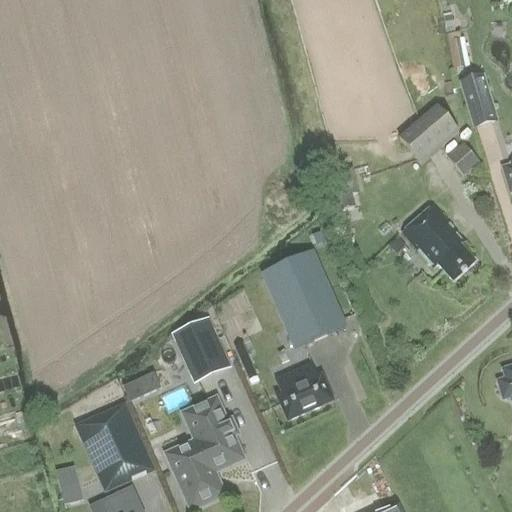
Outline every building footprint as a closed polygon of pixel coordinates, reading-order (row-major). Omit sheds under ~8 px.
[(443,16),(446,34),(454,32),(451,15),(443,16)] [(470,68),(464,40),(461,40),(460,34),(447,36),(454,71),(470,68)] [(460,84),(470,117),(489,111),(479,78),(460,84)] [(422,167),(459,134),(437,107),(399,140),(422,167)] [(479,165),(462,146),(447,159),(463,178),(479,165)] [(511,164),(511,165),(511,164),(511,166),(503,170),(510,195),(511,194),(511,164)] [(360,195),(353,170),(323,177),(333,215),(356,209),(352,197),(360,195)] [(452,282),(475,262),(460,246),(464,242),(434,207),(403,234),(434,270),(438,266),(452,282)] [(313,239),(317,247),(325,244),(321,235),(313,239)] [(389,249),(396,256),(405,248),(398,240),(389,249)] [(347,328),(314,253),(262,276),(295,351),(347,328)] [(231,369),(210,321),(172,338),(194,386),(231,369)] [(234,349),(249,383),(257,379),(242,345),(234,349)] [(288,423),(334,403),(322,376),(317,378),(312,366),(275,383),(280,394),(276,396),(288,423)] [(511,368),(504,371),(507,380),(502,381),(500,385),(503,395),(507,397),(511,396),(511,368)] [(131,403),(163,389),(156,374),(124,388),(131,403)] [(242,461),(216,403),(185,416),(197,444),(181,451),(184,459),(171,464),(179,482),(176,484),(182,498),(185,496),(192,511),(223,497),(213,474),(242,461)] [(151,473),(124,409),(79,429),(108,493),(151,473)] [(55,475),(60,491),(77,487),(73,470),(55,475)] [(140,511),(130,490),(90,509),(91,511),(140,511)]
